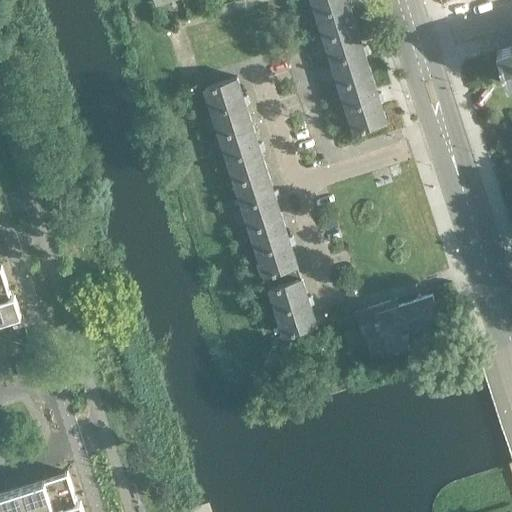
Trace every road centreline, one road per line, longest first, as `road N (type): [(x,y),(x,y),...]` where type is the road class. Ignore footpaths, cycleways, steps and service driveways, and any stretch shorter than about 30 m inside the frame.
road 1 (tertiary): [(511,346),(446,139)]
road 2 (unclassified): [(295,186),(446,139)]
road 3 (unclassified): [(331,309),(295,186)]
